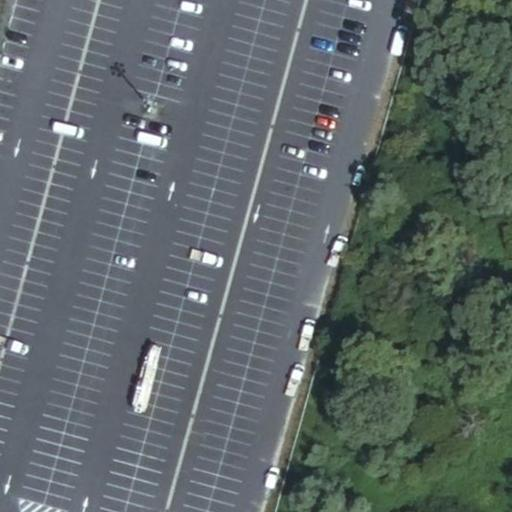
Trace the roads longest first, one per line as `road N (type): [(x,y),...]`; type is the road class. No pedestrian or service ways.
road 1 (unknown): [(372,0),(257,511),(164,511),(304,0)]
road 2 (unknown): [(77,511),(217,0)]
road 3 (unknown): [(0,472),(137,0)]
road 4 (unknown): [(0,193),(51,0)]
